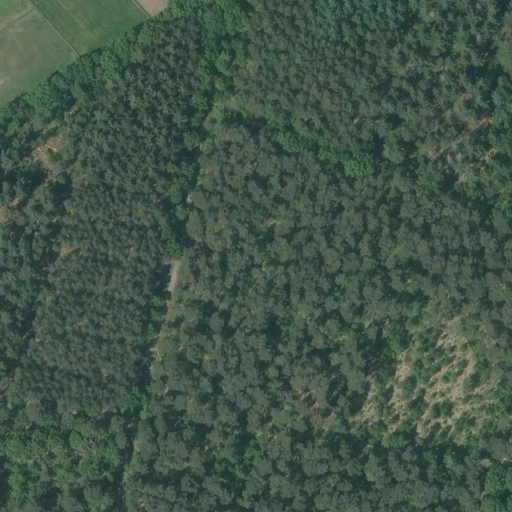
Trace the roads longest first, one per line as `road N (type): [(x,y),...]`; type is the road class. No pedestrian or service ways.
road 1 (track): [(494,467),(0,405)]
road 2 (track): [(206,111),(117,511)]
road 3 (track): [(0,426),(106,81)]
road 4 (track): [(206,111),(511,212)]
road 5 (track): [(200,0),(0,123)]
